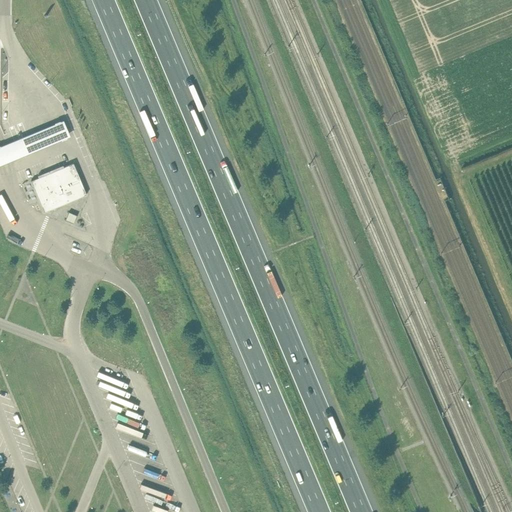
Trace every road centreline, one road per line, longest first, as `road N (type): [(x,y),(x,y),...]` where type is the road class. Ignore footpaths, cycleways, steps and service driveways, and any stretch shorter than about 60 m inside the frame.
road 1 (motorway): [(101,0),(317,511)]
road 2 (motorway): [(360,511),(145,0)]
road 3 (track): [(292,239),(209,0)]
